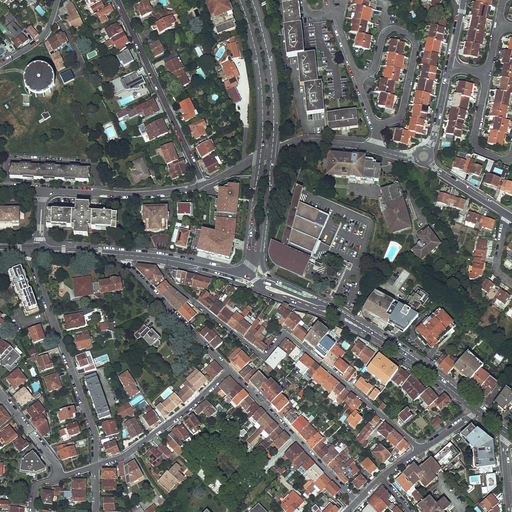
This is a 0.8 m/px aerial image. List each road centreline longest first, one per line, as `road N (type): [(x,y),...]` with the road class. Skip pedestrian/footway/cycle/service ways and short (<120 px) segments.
road 1 (residential): [(161,258),(168,280),(260,355),(288,335),(420,449)]
road 2 (secondary): [(239,0),(262,95),(250,266)]
road 3 (secondary): [(260,249),(273,99),(251,0)]
road 4 (residential): [(29,249),(93,432),(95,466)]
road 5 (residential): [(117,0),(201,184)]
road 6 (residential): [(356,78),(371,71),(384,31),(415,41),(401,112),(374,126)]
road 7 (residential): [(229,369),(357,501)]
road 8 (residential): [(229,369),(126,454),(95,466)]
road 9 (residential): [(42,190),(126,195),(201,184)]
road 10 (residential): [(125,254),(229,369)]
road 11 (primary): [(363,329),(478,410)]
road 12 (residential): [(240,163),(312,140),(376,149)]
